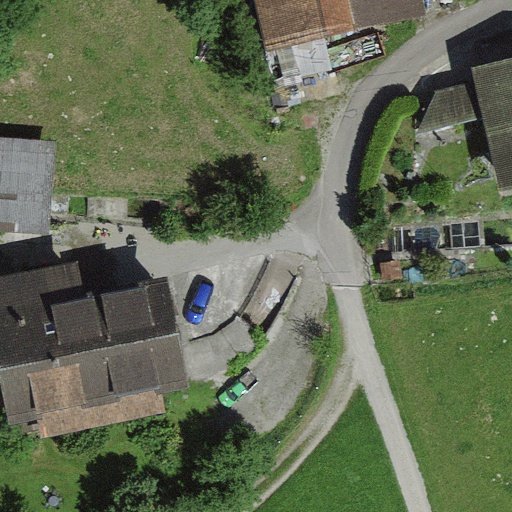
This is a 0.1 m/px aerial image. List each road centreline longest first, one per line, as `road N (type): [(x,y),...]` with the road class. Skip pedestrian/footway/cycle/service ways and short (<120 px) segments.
road 1 (residential): [(511,8),(435,43),(373,96),(349,149),(335,219),(350,314)]
road 2 (track): [(414,511),(350,314)]
road 3 (track): [(366,363),(315,447),(239,511)]
